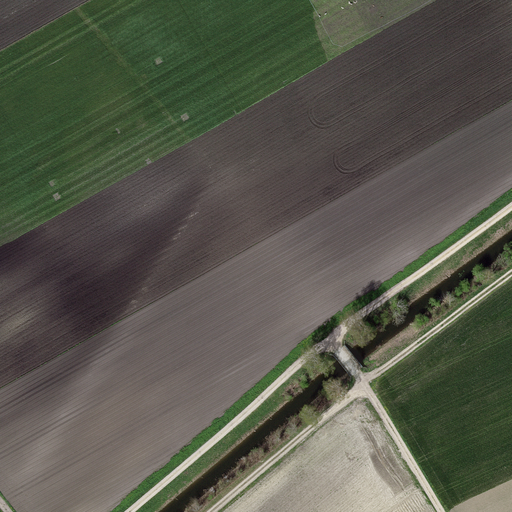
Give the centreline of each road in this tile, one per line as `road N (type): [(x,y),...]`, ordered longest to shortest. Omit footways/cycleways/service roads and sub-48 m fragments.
road 1 (track): [(511,208),(331,344),(132,511)]
road 2 (track): [(221,511),(511,279)]
road 3 (track): [(441,511),(331,344)]
